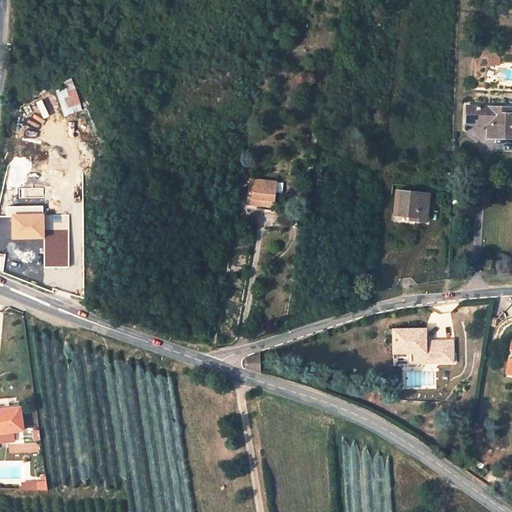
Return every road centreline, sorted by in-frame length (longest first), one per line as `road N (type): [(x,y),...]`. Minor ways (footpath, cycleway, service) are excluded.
road 1 (tertiary): [(217,363),(392,433),(499,511)]
road 2 (unclassified): [(217,363),(379,308),(511,291)]
road 3 (tertiary): [(0,284),(217,363)]
